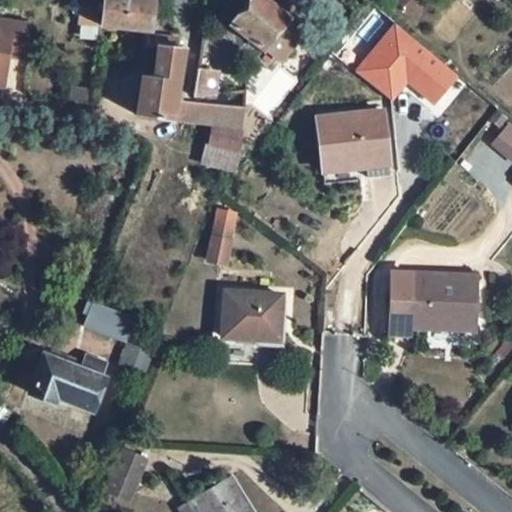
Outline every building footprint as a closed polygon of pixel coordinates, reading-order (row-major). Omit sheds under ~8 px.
[(100,25),(103,0),(81,0),(79,23),(100,25)] [(128,0),(126,0),(103,0),(100,25),(149,30),(151,30),(153,15),(155,4),(155,1),(128,0)] [(286,0),(278,10),(265,0),(251,0),(232,24),(263,49),(264,47),(281,60),(306,29),(303,1),(301,0),(286,0)] [(28,58),(34,25),(0,20),(0,85),(6,87),(10,55),(28,58)] [(148,35),(147,44),(159,46),(178,48),(178,38),(150,35),(148,35)] [(171,120),(172,120),(173,117),(176,100),(185,48),(178,48),(159,46),(147,44),(147,47),(159,49),(155,76),(144,75),(138,108),(137,114),(171,120)] [(218,70),(197,68),(193,96),(214,95),(218,70)] [(186,102),(176,100),(173,117),(181,118),(214,122),(231,125),(233,106),(193,103),(186,102)] [(247,107),(233,106),(231,125),(244,126),(247,107)] [(384,110),(319,117),(325,171),(368,166),(369,176),(391,174),(384,110)] [(490,142),(511,161),(511,121),(510,120),(490,142)] [(231,125),(214,122),(210,141),(242,145),(244,130),(244,126),(231,125)] [(242,145),(210,141),(205,163),(235,171),(240,153),(242,145)] [(230,233),(216,230),(210,260),(226,263),(231,241),(228,240),(230,233)] [(477,276),(393,273),(391,333),(411,333),(411,327),(475,329),(477,276)] [(283,295),(226,291),(223,336),(280,340),(283,295)] [(124,340),(132,315),(89,300),(81,325),(124,340)] [(144,376),(154,352),(130,343),(121,367),(144,376)] [(84,365),(55,353),(52,359),(82,371),(84,365)] [(82,371),(52,359),(47,356),(31,394),(54,403),(57,395),(92,409),(104,380),(102,379),(108,366),(88,357),(84,365),(82,371)] [(129,501),(147,459),(124,449),(106,491),(129,501)] [(198,511),(254,511),(233,477),(192,502),(198,511)] [(198,511),(192,502),(180,510),(181,511),(198,511)]
